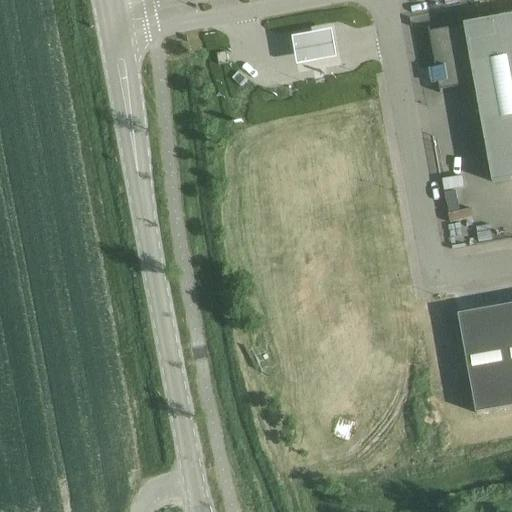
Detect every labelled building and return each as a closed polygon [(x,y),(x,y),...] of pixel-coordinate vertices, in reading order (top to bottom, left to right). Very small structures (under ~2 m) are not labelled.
[(511,15),(464,24),(464,26),(430,32),(429,29),(428,29),(435,68),(431,69),(434,84),(438,83),(440,94),(441,94),(440,91),(474,85),(492,183),(511,179),(511,15)] [(332,34),(294,41),(298,67),(336,61),(332,34)] [(217,54),(219,65),(228,64),(227,53),(217,54)] [(449,177),(469,173),(467,163),(447,167),(449,177)] [(457,207),(477,207),(477,199),(456,200),(457,207)] [(497,217),(511,217),(511,201),(496,202),(497,217)] [(461,286),(463,302),(511,293),(511,287),(510,278),(461,286)] [(511,407),(511,305),(458,315),(476,414),(511,407)]
